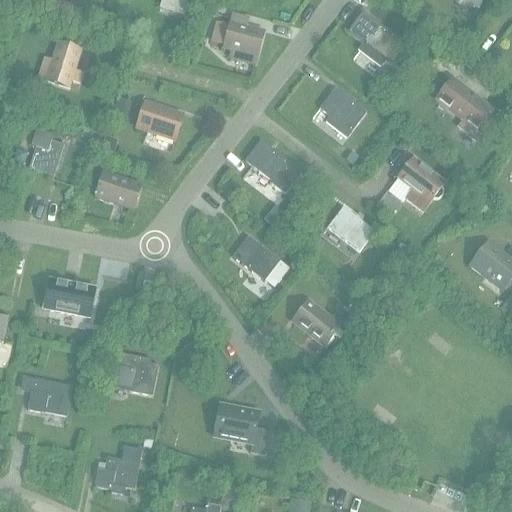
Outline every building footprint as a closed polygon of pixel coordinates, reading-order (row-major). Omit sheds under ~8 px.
[(183,17),(188,0),(161,0),(159,9),(183,17)] [(459,0),(459,1),(478,10),(482,0),(459,0)] [(409,49),(394,38),(362,13),(347,34),(393,69),(409,49)] [(254,68),(263,34),(241,28),(243,19),(233,16),(223,50),(229,51),(227,60),(254,68)] [(69,90),(81,52),(57,45),(45,83),(69,90)] [(480,135),(495,115),(452,81),(436,102),(480,135)] [(350,135),(366,115),(334,90),(319,110),(350,135)] [(174,142),(182,118),(144,105),(136,130),(174,142)] [(53,178),(64,146),(51,142),(53,136),(36,131),(31,147),(35,149),(28,170),(53,178)] [(244,163),(271,183),(269,185),(285,196),(301,175),(260,143),(244,163)] [(400,172),(401,176),(397,181),(429,205),(444,185),(429,173),(436,165),(419,152),(409,166),(405,166),(402,168),(400,172)] [(133,212),(140,188),(103,175),(95,200),(133,212)] [(359,254),(374,234),(343,209),(327,229),(359,254)] [(264,283),(279,263),(248,239),(232,259),(264,283)] [(504,289),(511,278),(511,262),(494,248),(485,259),(481,255),(470,269),(484,279),(486,276),(504,289)] [(90,316),(95,291),(61,285),(60,288),(48,285),(43,310),(56,313),(57,310),(73,313),(72,317),(86,320),(86,316),(90,316)] [(324,348),(340,328),(308,304),(292,324),(324,348)] [(0,343),(3,344),(8,318),(0,316),(0,343)] [(158,367),(149,365),(150,361),(114,354),(111,369),(117,370),(114,386),(129,389),(128,394),(152,398),(158,367)] [(31,391),(31,394),(27,412),(66,419),(72,389),(23,379),(21,389),(31,391)] [(219,408),(213,438),(251,446),(250,454),(265,457),(268,444),(270,432),(256,430),(258,420),(259,415),(250,414),(219,408)] [(123,448),(121,462),(106,459),(103,473),(97,472),(94,489),(111,492),(110,494),(123,497),(124,490),(134,492),(142,452),(123,448)]
